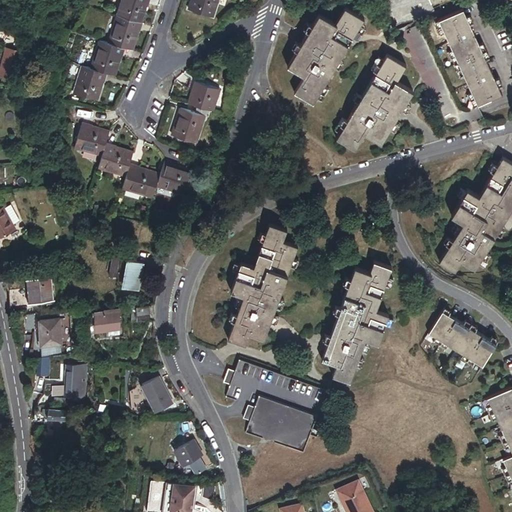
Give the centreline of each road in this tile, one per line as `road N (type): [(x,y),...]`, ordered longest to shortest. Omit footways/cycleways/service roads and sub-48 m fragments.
road 1 (unclassified): [(270,21),(210,200),(182,235),(164,284),(160,332),(170,362),(182,368)]
road 2 (unclassified): [(397,161),(282,195),(241,214),(212,241),(179,301),(182,368)]
road 3 (unclassified): [(397,161),(392,213),(404,255),(511,335)]
road 4 (residential): [(0,314),(16,385),(23,511)]
road 5 (unclassified): [(182,368),(221,442),(230,511)]
road 6 (residential): [(270,21),(148,70)]
